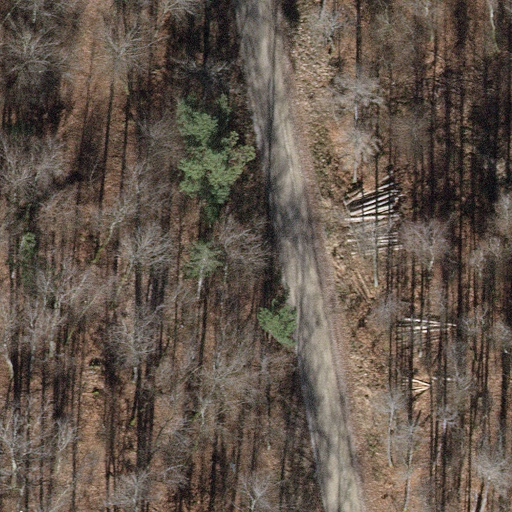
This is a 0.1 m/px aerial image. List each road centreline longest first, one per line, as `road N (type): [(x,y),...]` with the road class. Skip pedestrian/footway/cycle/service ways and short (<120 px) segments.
road 1 (track): [(95,0),(99,93),(133,208),(265,511)]
road 2 (track): [(250,0),(343,511)]
road 3 (track): [(0,161),(87,0)]
